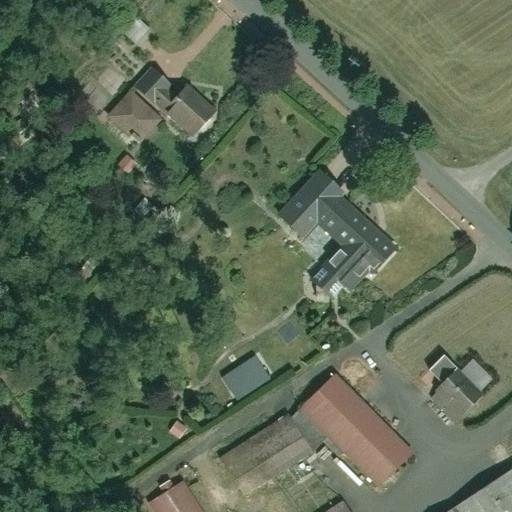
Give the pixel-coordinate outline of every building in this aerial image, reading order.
[(171,71),(148,100),(197,139),(220,109),(171,71)] [(134,95),(112,122),(144,148),(166,121),(134,95)] [(331,300),(349,279),(359,288),(399,241),(321,174),(280,221),(332,265),(315,285),(331,300)] [(442,389),(428,403),(455,429),(487,395),(466,375),(463,379),(446,363),(432,379),(442,389)] [(335,379),(300,416),(385,497),(420,460),(335,379)] [(288,421),(223,461),(242,493),(308,453),(288,421)] [(511,511),(511,479),(460,511),(511,511)] [(201,511),(186,488),(150,511),(201,511)] [(329,511),(353,511),(346,501),(329,511)]
